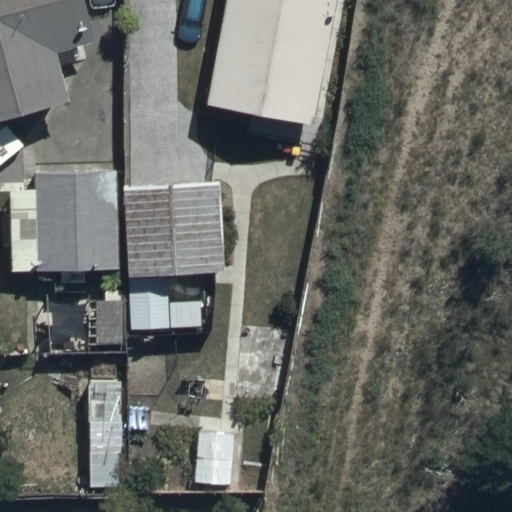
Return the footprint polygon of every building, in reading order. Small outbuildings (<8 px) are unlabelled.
[(0,0),(0,125),(71,104),(58,57),(97,46),(83,0),(0,0)] [(338,0),(222,0),(205,110),(316,130),(338,0)] [(37,167),(38,273),(118,272),(117,166),(37,167)] [(166,306),(166,280),(221,277),(218,185),(125,187),(130,333),(200,331),(200,305),(166,306)] [(122,303),(44,302),(44,350),(121,352),(122,303)] [(275,328),(244,326),(243,398),(272,399),(275,328)] [(233,433),(195,432),(194,488),(232,488),(233,433)]
